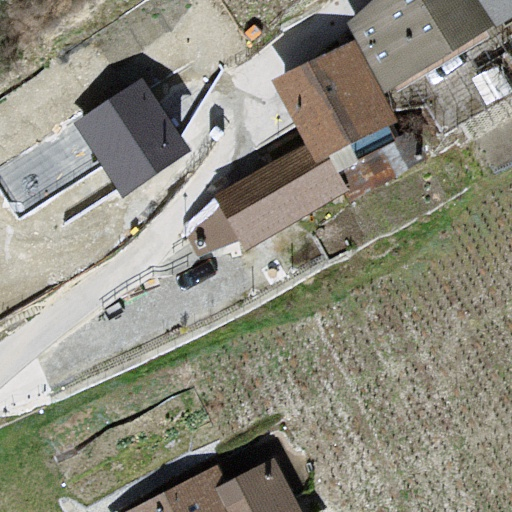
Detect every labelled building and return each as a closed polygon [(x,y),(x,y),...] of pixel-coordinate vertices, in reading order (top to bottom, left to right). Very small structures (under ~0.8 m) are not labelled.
[(384,102),(482,37),(457,0),(343,0),(324,13),(384,102)] [(511,0),(457,0),(482,37),(511,17),(511,0)] [(261,87),(291,170),(369,143),(339,60),(261,87)] [(59,138),(97,207),(164,170),(127,101),(59,138)] [(177,511),(271,511),(258,479),(177,511)]
